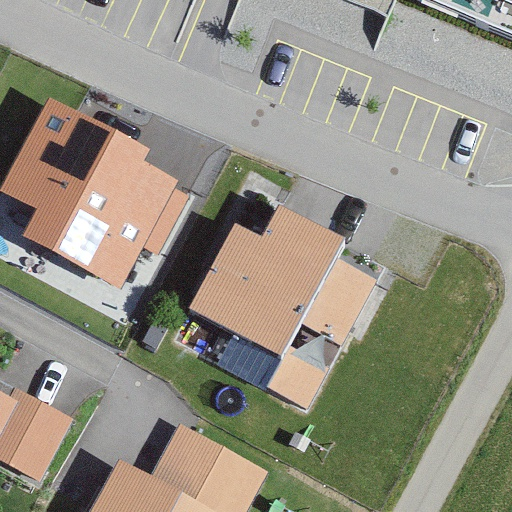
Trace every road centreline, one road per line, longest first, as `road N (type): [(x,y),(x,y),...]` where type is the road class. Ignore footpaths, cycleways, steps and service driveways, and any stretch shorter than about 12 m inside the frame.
road 1 (residential): [(0,12),(166,90),(511,225)]
road 2 (unclassified): [(511,329),(413,511)]
